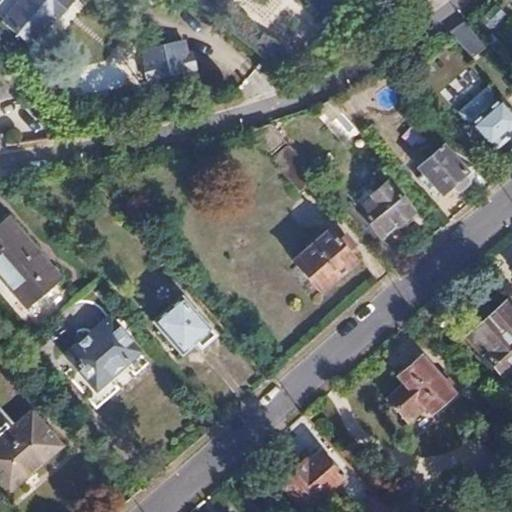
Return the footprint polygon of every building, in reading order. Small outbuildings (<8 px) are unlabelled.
[(67,0),(0,0),(0,19),(1,21),(0,23),(28,47),(52,17),(56,18),(68,4),(67,0)] [(422,0),(432,8),(439,0),(422,0)] [(494,7),(479,21),(488,31),(504,17),(494,7)] [(479,42),(462,24),(451,33),(467,52),(479,42)] [(145,84),(193,73),(190,58),(185,59),(181,39),(140,48),(144,67),(141,69),(145,84)] [(439,91),(456,110),(486,83),(469,64),(439,91)] [(480,117),(499,100),(487,87),(468,104),(480,117)] [(504,140),(511,132),(511,110),(501,98),(499,100),(480,117),(470,125),(489,146),(500,136),(504,140)] [(313,174),(283,141),(271,127),(250,133),(281,167),(278,170),(298,191),(315,176),(313,174)] [(496,154),(507,144),(504,140),(500,136),(489,146),(496,154)] [(472,161),(451,139),(419,166),(442,192),(450,185),(455,191),(460,192),(469,184),(470,177),(466,173),(466,170),(464,168),(472,161)] [(412,215),(409,212),(413,208),(387,180),(349,214),(361,228),(373,242),(396,221),(400,225),(412,215)] [(62,279),(7,217),(0,223),(0,278),(28,310),(62,279)] [(333,235),(328,230),(293,261),(322,292),(356,262),(348,253),(356,245),(347,235),(344,237),(338,231),(333,235)] [(214,333),(180,296),(152,321),(180,352),(193,340),(199,346),(214,333)] [(511,364),(511,307),(507,302),(467,339),(500,375),(511,364)] [(139,351),(109,317),(66,355),(96,388),(139,351)] [(451,395),(421,361),(399,379),(405,386),(387,402),(407,425),(425,409),(429,414),(451,395)] [(61,446),(30,410),(0,436),(0,481),(8,491),(25,476),(22,474),(41,457),(44,461),(61,446)] [(301,511),(304,511),(342,479),(318,451),(306,462),(304,460),(277,484),(301,511)] [(338,494),(355,509),(365,498),(348,482),(338,494)] [(388,511),(374,496),(356,511),(388,511)]
